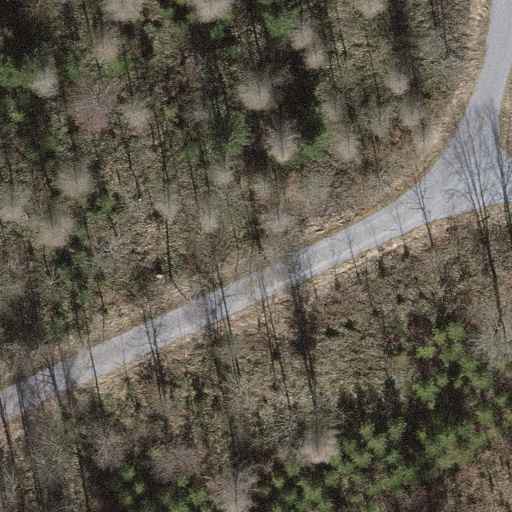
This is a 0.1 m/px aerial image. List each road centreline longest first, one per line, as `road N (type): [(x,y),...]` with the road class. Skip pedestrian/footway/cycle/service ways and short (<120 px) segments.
road 1 (track): [(389,245),(0,422)]
road 2 (track): [(511,30),(484,126),(389,245)]
road 3 (track): [(389,245),(511,195)]
